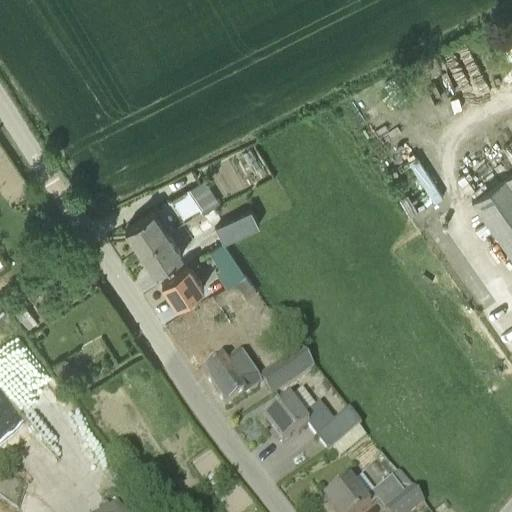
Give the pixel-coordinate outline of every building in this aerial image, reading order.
[(444,133),(424,142),(434,163),(454,154),(444,133)] [(428,153),(411,162),(433,203),(450,194),(428,153)] [(511,172),(473,200),(511,255),(511,172)] [(474,189),(469,181),(462,185),(468,193),(474,189)] [(184,222),(202,210),(188,189),(170,200),(184,222)] [(259,224),(251,208),(215,226),(223,242),(259,224)] [(140,250),(168,232),(153,210),(125,229),(126,229),(127,229),(132,237),(131,237),(140,250)] [(475,229),(481,237),(490,230),(485,223),(475,229)] [(155,273),(182,254),(168,232),(140,250),(149,264),(150,263),(155,271),(154,272),(155,273)] [(209,251),(219,267),(233,258),(223,242),(209,251)] [(244,274),(233,258),(219,267),(215,269),(226,286),(212,295),(213,295),(244,274)] [(176,305),(204,287),(189,264),(161,282),(171,296),(172,296),(177,303),(176,304),(176,305)] [(247,299),(257,292),(245,274),(244,275),(244,274),(213,295),(219,305),(241,291),(247,299)] [(19,303),(15,298),(8,303),(20,319),(21,319),(29,328),(37,322),(30,312),(21,302),(19,303)] [(226,409),(260,386),(238,354),(205,377),(226,409)] [(270,398),(312,370),(301,354),(259,381),(270,398)] [(81,381),(84,379),(87,377),(78,363),(72,367),(67,359),(53,367),(67,390),(77,383),(81,381)] [(319,406),(315,409),(301,391),(263,420),(282,446),(307,427),(327,453),(332,450),(333,450),(359,432),(358,430),(360,429),(349,412),(333,424),(319,406)] [(340,459),(365,440),(359,432),(333,450),(340,459)] [(383,511),(412,491),(383,454),(375,460),(390,480),(364,500),(349,481),(324,500),(332,511),(364,511),(376,503),(383,511)] [(415,511),(424,506),(412,491),(383,511),(415,511)] [(125,511),(118,502),(103,511),(125,511)]
